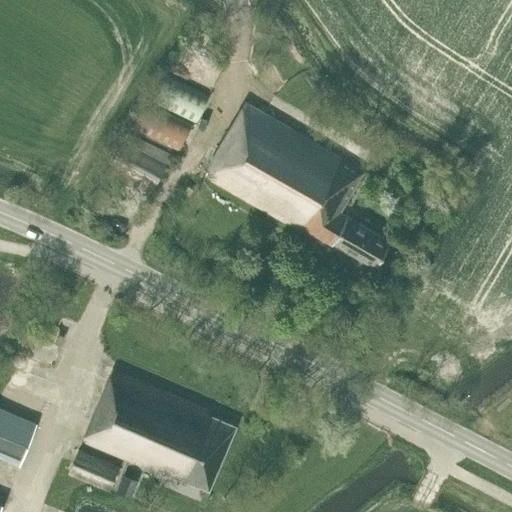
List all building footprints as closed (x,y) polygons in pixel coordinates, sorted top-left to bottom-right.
[(205,96),(165,75),(151,99),(193,122),(205,96)] [(191,123),(145,100),(131,127),(177,150),(191,123)] [(315,234),(331,243),(333,240),(375,265),(389,240),(340,212),(363,170),(245,101),(204,173),(314,237),(315,234)] [(170,155),(126,132),(105,171),(149,195),(170,155)] [(82,438),(170,475),(171,473),(208,488),(235,425),(210,414),(212,410),(112,367),(82,438)] [(0,407),(0,455),(18,462),(35,423),(0,407)] [(108,489),(118,465),(78,447),(67,471),(108,489)] [(121,474),(115,490),(131,496),(137,480),(121,474)]
